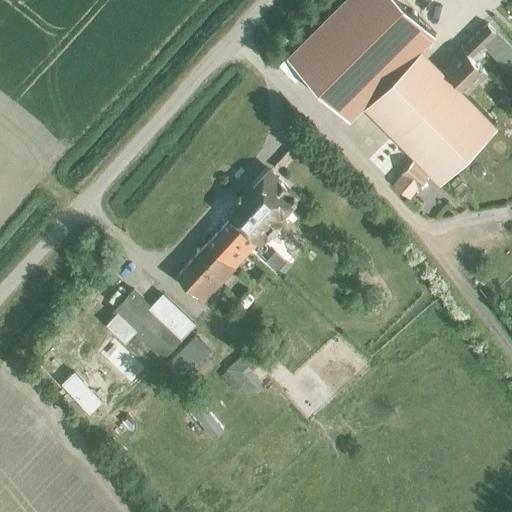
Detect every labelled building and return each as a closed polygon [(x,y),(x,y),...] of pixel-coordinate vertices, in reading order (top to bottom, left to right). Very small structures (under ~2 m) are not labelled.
[(352,119),(367,104),(442,31),(408,0),(379,0),(303,71),(352,119)] [(506,66),(511,60),(511,45),(489,22),(445,66),(468,90),(489,70),(477,57),(483,51),(480,48),(485,44),(506,66)] [(367,105),(440,180),(498,123),(424,49),(367,105)] [(395,181),(411,196),(419,187),(432,172),(415,157),(402,172),(395,181)] [(176,273),(203,298),(260,237),(259,236),(296,195),(267,169),(233,205),(236,208),(176,273)] [(114,307),(162,355),(180,336),(132,288),(114,307)] [(227,366),(250,391),(264,378),(253,366),(260,360),(248,347),(227,366)]
